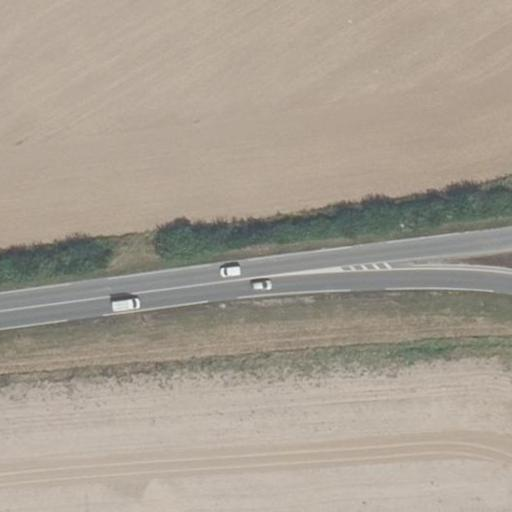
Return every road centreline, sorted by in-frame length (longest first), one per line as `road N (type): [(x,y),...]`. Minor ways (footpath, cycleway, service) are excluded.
road 1 (tertiary): [(511,242),(230,282)]
road 2 (tertiary): [(230,282),(456,274),(511,280)]
road 3 (tertiary): [(230,282),(0,314)]
